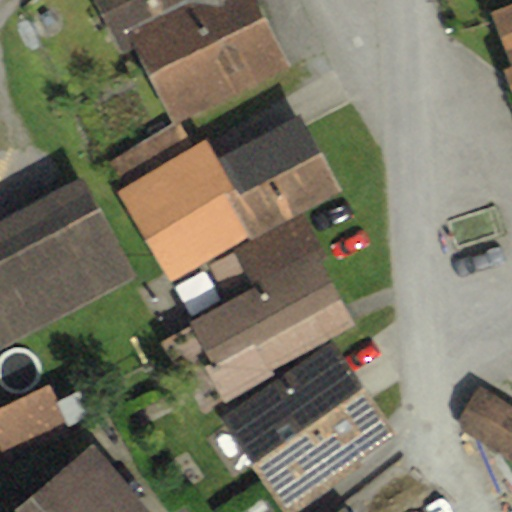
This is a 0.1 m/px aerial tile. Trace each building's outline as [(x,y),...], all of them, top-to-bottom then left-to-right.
[(92,0),(121,55),(135,48),(175,124),(290,66),(255,0),(92,0)] [(511,3),(490,11),(509,65),(503,67),(511,92),(511,3)] [(123,184),(114,189),(170,280),(339,186),(298,114),(215,161),(203,139),(191,146),(123,184)] [(123,184),(191,146),(179,125),(111,163),(123,184)] [(82,177),(0,220),(0,348),(135,277),(82,177)] [(234,299),(191,322),(194,327),(164,343),(204,415),(278,375),(276,371),(357,326),(300,222),(216,268),(234,299)] [(335,341),(224,417),(290,511),(402,434),(335,341)] [(50,384),(0,407),(0,447),(6,460),(72,429),(50,384)] [(511,403),(479,385),(456,425),(511,456),(511,403)] [(150,511),(92,441),(16,504),(22,511),(150,511)]
